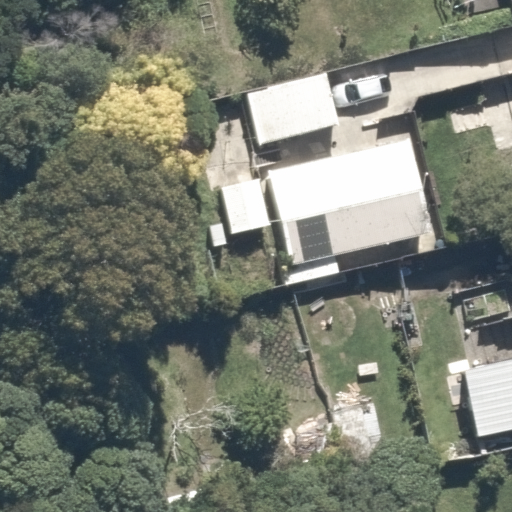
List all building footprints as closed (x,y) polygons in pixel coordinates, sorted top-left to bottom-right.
[(511,0),(461,0),(470,42),(511,33),(511,0)] [(511,84),(479,92),(491,145),(474,149),(493,240),(511,236),(511,84)] [(280,111),(193,126),(202,180),(289,166),(280,111)] [(380,177),(217,204),(234,307),(398,280),(380,177)] [(495,405),(416,407),(418,475),(498,472),(495,405)]
